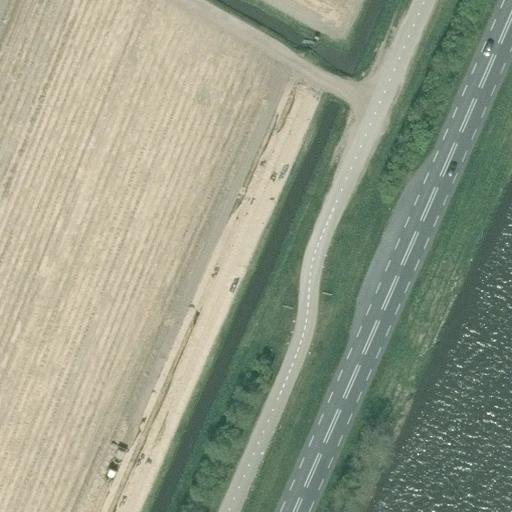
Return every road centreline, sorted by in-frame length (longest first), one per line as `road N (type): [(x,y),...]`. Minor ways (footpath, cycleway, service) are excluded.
road 1 (unclassified): [(228,511),(299,350),(314,250),(425,0)]
road 2 (primary): [(295,511),(511,14)]
road 3 (track): [(378,107),(183,0)]
